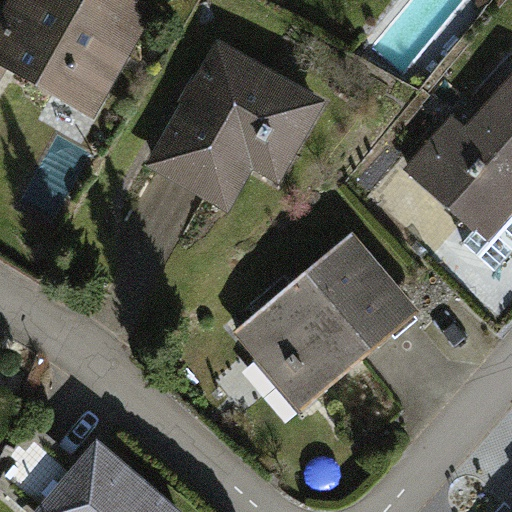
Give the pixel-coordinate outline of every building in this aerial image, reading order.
[(0,0),(0,67),(93,117),(151,6),(140,0),(0,0)] [(322,95),(213,37),(145,162),(226,206),(247,168),(275,183),(322,95)] [(447,112),(400,166),(485,240),(473,254),(493,271),(511,250),(511,67),(462,125),(447,112)] [(413,307),(350,232),(227,336),(291,410),(413,307)] [(25,419),(0,466),(0,486),(30,511),(181,511),(88,435),(71,456),(25,419)]
